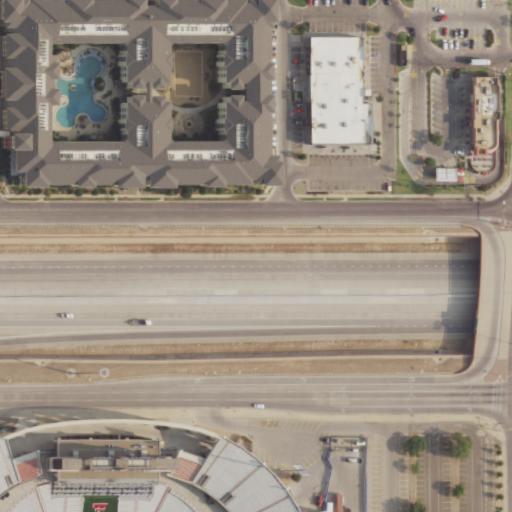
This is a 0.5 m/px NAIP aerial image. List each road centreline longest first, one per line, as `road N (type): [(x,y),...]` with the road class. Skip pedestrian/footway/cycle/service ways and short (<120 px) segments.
road 1 (motorway): [(476,272),(0,271)]
road 2 (secondary): [(454,209),(0,212)]
road 3 (secondary): [(0,396),(425,397)]
road 4 (motorway): [(0,343),(306,321)]
road 5 (motorway): [(0,323),(306,321)]
road 6 (residential): [(283,212),(280,0)]
road 7 (motorway): [(306,321),(473,321)]
